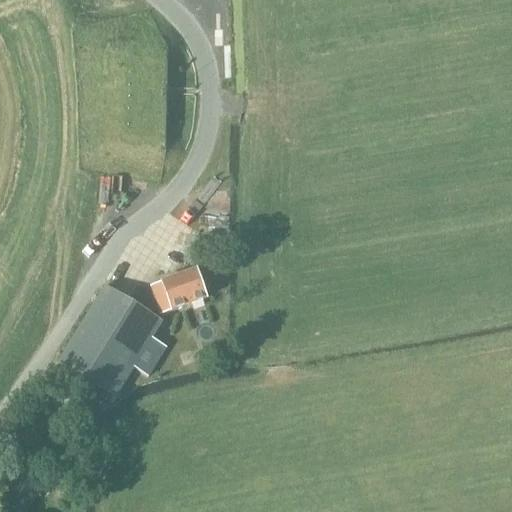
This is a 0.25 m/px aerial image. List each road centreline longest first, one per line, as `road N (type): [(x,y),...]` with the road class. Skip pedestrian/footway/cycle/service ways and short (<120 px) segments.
road 1 (track): [(283,394),(282,113),(332,79),(511,23)]
road 2 (unclassified): [(0,423),(124,236),(173,199),(205,153),(208,59),(160,0)]
road 3 (track): [(67,198),(56,343)]
road 4 (track): [(282,113),(263,112),(271,0)]
